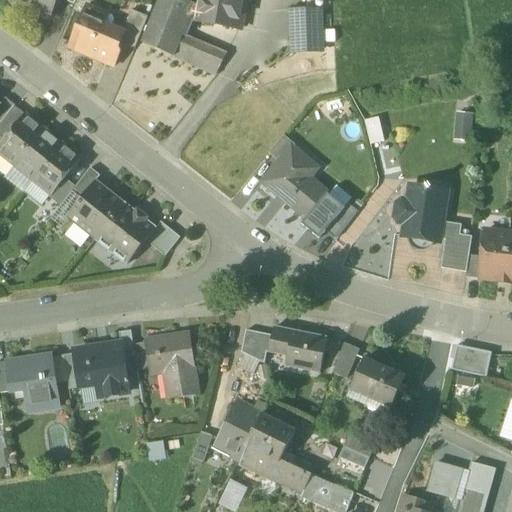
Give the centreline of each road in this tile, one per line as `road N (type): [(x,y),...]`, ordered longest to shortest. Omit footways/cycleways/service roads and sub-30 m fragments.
road 1 (residential): [(247,244),(0,47)]
road 2 (residential): [(247,244),(224,275),(194,292),(0,320)]
road 3 (residential): [(446,322),(329,290),(247,244)]
